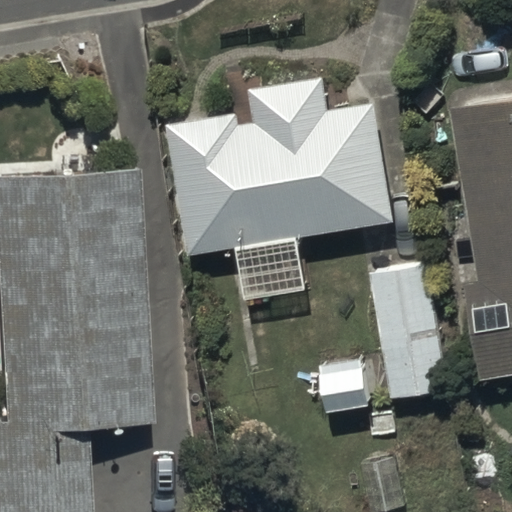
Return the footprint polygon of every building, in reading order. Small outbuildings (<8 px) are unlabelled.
[(243,116),(174,126),(192,254),(398,223),(380,98),(337,104),(333,77),(254,88),(259,118),(244,120),(243,116)] [(511,373),(511,99),(459,108),(487,283),(472,285),(487,378),(511,373)] [(150,425),(137,169),(0,174),(0,324),(5,426),(0,426),(0,511),(94,511),(91,428),(150,425)] [(429,264),(370,273),(390,397),(449,387),(429,264)] [(365,357),(324,364),(331,408),(372,402),(365,357)]
